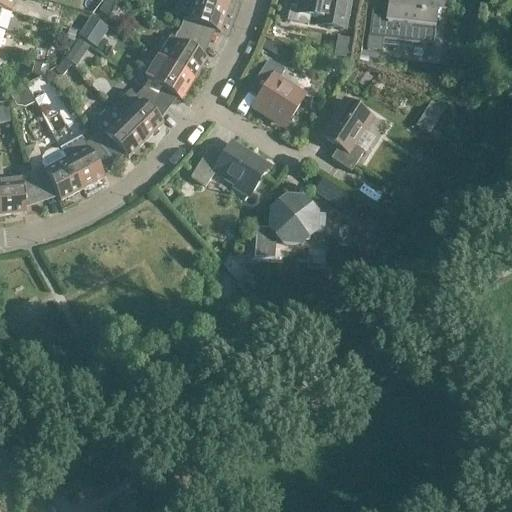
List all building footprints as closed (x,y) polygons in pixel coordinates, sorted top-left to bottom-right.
[(0,0),(0,9),(0,10),(0,11),(9,13),(13,0),(0,0)] [(106,0),(98,13),(107,18),(115,5),(106,0)] [(228,11),(197,0),(194,0),(187,22),(183,21),(181,29),(195,34),(198,27),(219,34),(228,11)] [(197,0),(228,11),(231,0),(197,0)] [(299,0),(298,8),(290,7),(287,22),(308,25),(309,18),(314,18),(313,25),(343,31),(348,3),(333,0),(299,0)] [(387,0),(386,12),(372,10),(368,39),(432,47),(437,6),(436,6),(436,1),(427,0),(415,0),(415,3),(387,0)] [(90,19),(78,39),(93,48),(105,29),(90,19)] [(68,30),(65,40),(73,42),(75,32),(68,30)] [(178,33),(174,40),(171,38),(158,59),(165,63),(194,82),(207,60),(187,48),(191,41),(178,33)] [(269,38),(262,49),(280,60),(286,50),(269,38)] [(70,50),(64,59),(74,65),(80,57),(70,50)] [(63,62),(55,72),(63,77),(70,67),(63,62)] [(270,80),(251,110),(266,119),(268,116),(286,127),(305,97),(279,80),(284,72),(268,62),(260,74),(270,80)] [(34,63),(31,75),(38,77),(41,65),(34,63)] [(194,82),(165,63),(152,83),(149,81),(144,89),(157,96),(161,90),(181,102),(194,82)] [(25,90),(11,98),(15,107),(24,109),(33,105),(25,90)] [(137,100),(120,118),(145,143),(164,125),(160,121),(147,108),(152,102),(141,92),(135,98),(137,100)] [(343,102),(320,137),(338,149),(330,161),(350,174),(363,154),(353,147),(371,119),(343,102)] [(430,105),(415,129),(427,136),(443,113),(430,105)] [(99,130),(101,132),(95,138),(106,149),(111,143),(125,157),(128,161),(145,143),(120,118),(117,114),(110,112),(104,114),(99,118),(98,124),(99,130)] [(60,151),(62,155),(82,192),(104,180),(101,175),(92,159),(99,155),(92,142),(84,147),(80,140),(60,151)] [(231,146),(214,172),(235,186),(233,189),(246,198),(244,202),(245,203),(266,169),(231,146)] [(41,167),(43,169),(35,173),(42,186),(49,183),(60,203),(82,192),(62,155),(57,152),(50,152),(45,155),(41,161),(41,167)] [(191,179),(205,188),(213,176),(198,167),(191,179)] [(20,180),(0,182),(0,208),(1,218),(25,215),(22,192),(30,191),(28,176),(20,177),(20,180)] [(309,234),(313,234),(320,235),(322,216),(310,215),(311,208),(303,207),(303,203),(284,201),(284,205),(276,205),(276,213),(272,212),(270,231),(274,231),(274,239),(277,239),(278,241),(280,243),(281,245),(284,247),(287,248),(289,248),(292,248),(296,248),(298,247),(300,246),(302,245),(303,243),(305,241),(308,242),(309,234)] [(364,238),(358,247),(370,256),(377,246),(364,238)]
